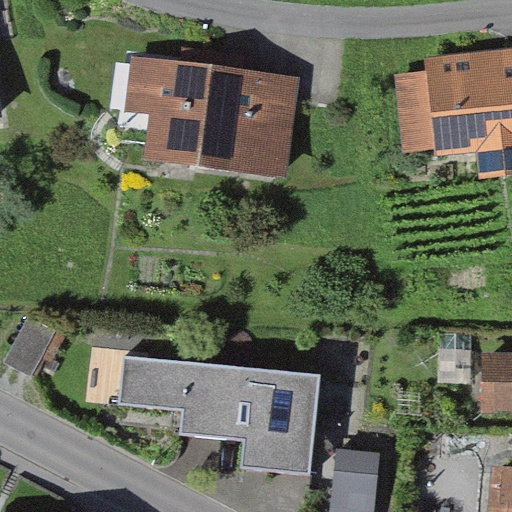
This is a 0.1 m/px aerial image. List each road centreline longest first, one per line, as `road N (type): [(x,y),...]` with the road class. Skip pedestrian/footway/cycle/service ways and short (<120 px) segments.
road 1 (residential): [(172,0),(381,25),(511,11)]
road 2 (residential): [(0,418),(177,511)]
